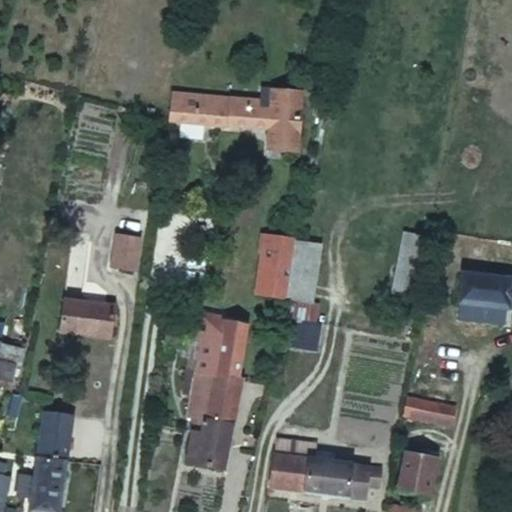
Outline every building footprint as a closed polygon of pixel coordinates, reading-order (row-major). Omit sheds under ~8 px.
[(169,79),(162,105),(256,129),(253,141),(270,151),(279,153),(293,99),(255,89),(252,100),(169,79)] [(253,141),(252,146),(270,151),(253,141)] [(135,243),(114,240),(108,277),(129,281),(135,243)] [(283,252),(255,250),(251,300),(279,303),(283,252)] [(413,303),(420,262),(401,260),(393,299),(413,303)] [(511,272),(462,267),(458,297),(511,303),(511,272)] [(111,295),(64,288),(59,319),(106,327),(111,295)] [(189,315),(186,332),(193,334),(187,371),(230,380),(239,327),(217,323),(217,319),(189,315)] [(159,328),(158,338),(173,340),(174,331),(159,328)] [(19,336),(0,332),(0,365),(13,369),(19,336)] [(230,380),(187,371),(180,409),(195,412),(188,452),(222,458),(238,381),(230,380)] [(73,405),(47,400),(40,448),(65,452),(73,405)] [(456,409),(412,400),(409,417),(453,426),(456,409)] [(346,438),(278,429),(271,478),(365,490),(367,474),(381,474),(383,459),(344,454),(346,438)] [(8,443),(0,442),(0,506),(3,507),(11,458),(7,457),(8,443)] [(65,452),(40,448),(38,461),(26,459),(24,477),(33,478),(31,501),(57,504),(65,452)] [(439,458),(406,452),(401,481),(436,486),(439,458)] [(391,511),(416,511),(418,501),(393,498),(391,511)]
